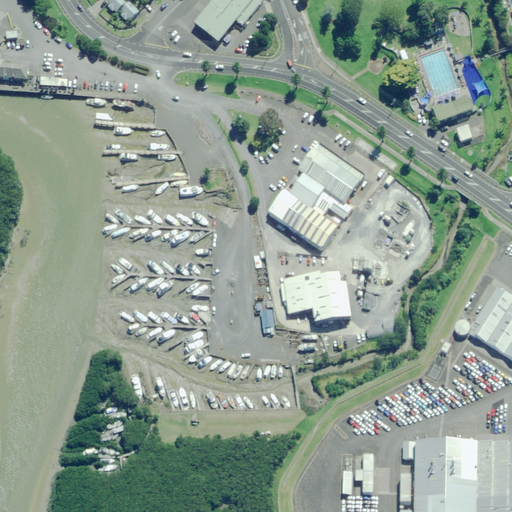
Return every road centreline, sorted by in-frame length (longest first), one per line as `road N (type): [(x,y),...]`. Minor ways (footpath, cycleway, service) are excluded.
road 1 (primary): [(511,210),(347,97),(293,72)]
road 2 (primary): [(293,72),(134,51)]
